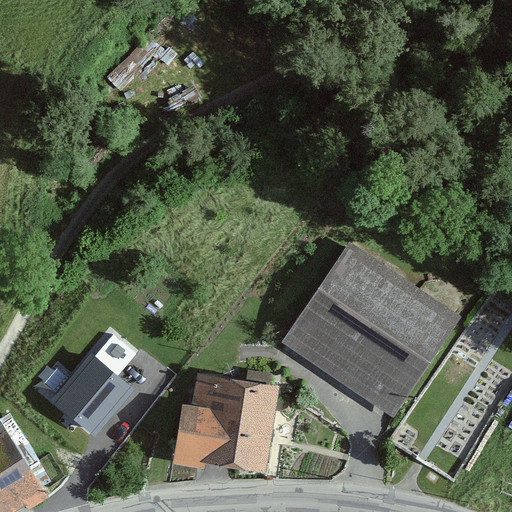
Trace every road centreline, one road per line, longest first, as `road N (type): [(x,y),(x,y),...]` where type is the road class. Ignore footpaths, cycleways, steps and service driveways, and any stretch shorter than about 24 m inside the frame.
road 1 (track): [(0,349),(104,188),(155,140),(371,34),(511,26)]
road 2 (tertiary): [(126,511),(182,498),(363,501),(403,511)]
